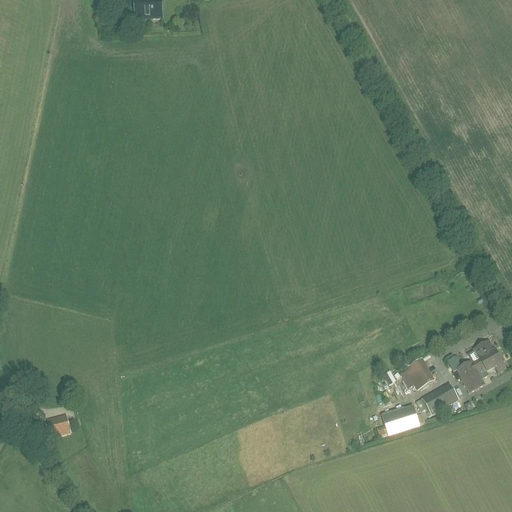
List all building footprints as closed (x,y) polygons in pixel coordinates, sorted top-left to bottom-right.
[(134,0),(136,20),(162,19),(161,0),(134,0)] [(477,372),(481,369),(479,365),(481,364),(482,365),(498,356),(495,351),(494,352),(488,342),(473,351),(474,352),(467,356),(471,363),(456,371),(470,394),(484,386),(477,372)] [(479,365),(481,369),(483,368),(486,373),(494,369),(498,374),(506,369),(502,364),(504,362),(500,356),(498,357),(498,356),(482,365),(481,364),(479,365)] [(456,371),(461,368),(455,357),(447,362),(453,373),(456,371)] [(421,362),(406,371),(418,392),(433,383),(421,362)] [(425,420),(458,401),(449,385),(416,404),(425,420)] [(451,414),(462,409),(460,404),(449,409),(451,414)] [(472,404),(467,407),(470,413),(476,409),(472,404)] [(413,409),(382,419),(389,438),(419,428),(413,409)] [(52,438),(70,433),(66,416),(48,421),(52,438)] [(363,448),(371,446),(368,436),(360,439),(363,448)]
